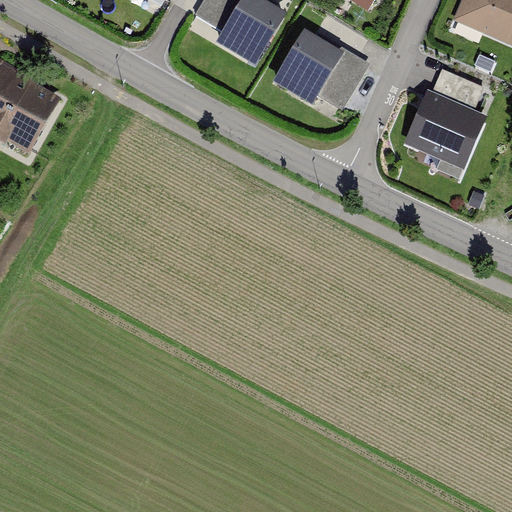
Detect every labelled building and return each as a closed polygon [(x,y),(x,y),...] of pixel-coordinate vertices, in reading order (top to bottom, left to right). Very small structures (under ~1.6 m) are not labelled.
[(290,13),(267,0),(242,0),(218,43),(260,66),(290,13)] [(511,0),(473,0),(464,27),(511,43),(511,0)] [(346,50),(304,26),(274,80),(316,104),(346,50)] [(0,56),(0,139),(34,158),(69,95),(0,56)] [(443,70),(411,141),(462,164),(482,120),(473,117),(486,89),(443,70)]
